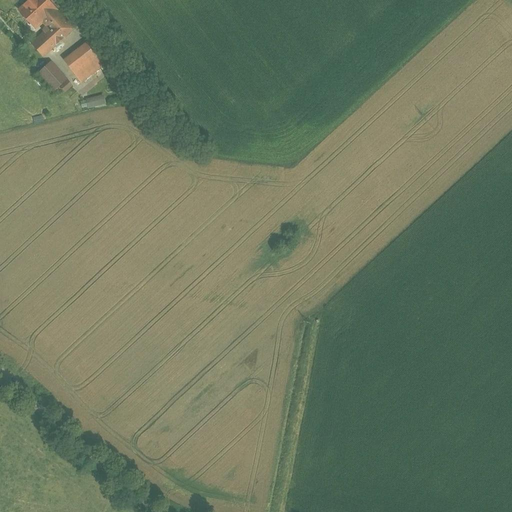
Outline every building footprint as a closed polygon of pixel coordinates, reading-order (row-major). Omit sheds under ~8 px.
[(56,9),(47,0),(30,0),(19,10),(35,28),(36,28),(42,22),(47,27),(60,41),(74,29),(56,9)] [(44,33),(32,44),(43,57),(60,41),(47,27),(43,31),(44,33)] [(90,42),(66,61),(78,77),(103,58),(90,42)] [(66,80),(51,63),(40,73),(55,90),(66,80)] [(67,81),(61,86),(66,91),(72,86),(67,81)] [(88,109),(106,104),(103,94),(85,99),(88,109)]
